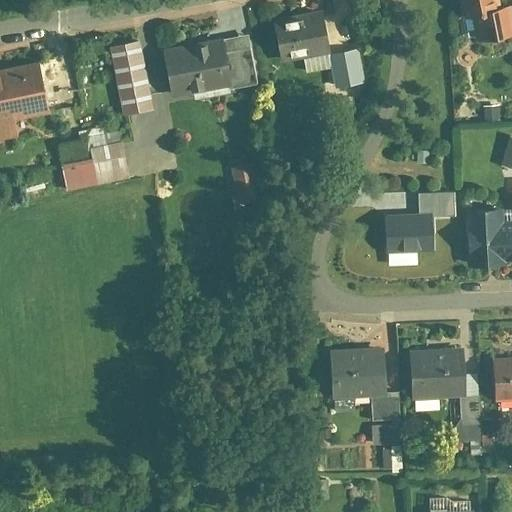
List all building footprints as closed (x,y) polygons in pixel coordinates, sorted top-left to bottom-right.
[(460,0),(464,17),(474,15),(479,40),(511,33),(511,1),(501,4),(500,0),(460,0)] [(330,51),(324,12),(275,19),(281,58),(330,51)] [(170,89),(231,80),(224,34),(163,43),(170,89)] [(124,114),(154,108),(141,39),(111,45),(124,114)] [(0,133),(49,126),(40,66),(0,71),(0,133)] [(485,120),(502,118),(500,103),(484,105),(485,120)] [(54,144),(64,191),(127,178),(117,130),(102,133),(100,126),(76,131),(77,139),(54,144)] [(232,164),(240,201),(263,196),(255,159),(232,164)] [(383,215),(383,254),(434,253),(434,217),(453,217),(453,192),(418,192),(419,214),(383,215)] [(467,208),(470,266),(507,264),(507,259),(511,259),(511,221),(505,222),(505,206),(467,208)] [(386,344),(328,348),(331,396),(389,392),(386,344)] [(469,347),(411,350),(414,395),(472,392),(469,347)] [(511,352),(494,354),(496,397),(511,395),(511,352)] [(399,447),(381,448),(382,471),(400,470),(399,447)]
